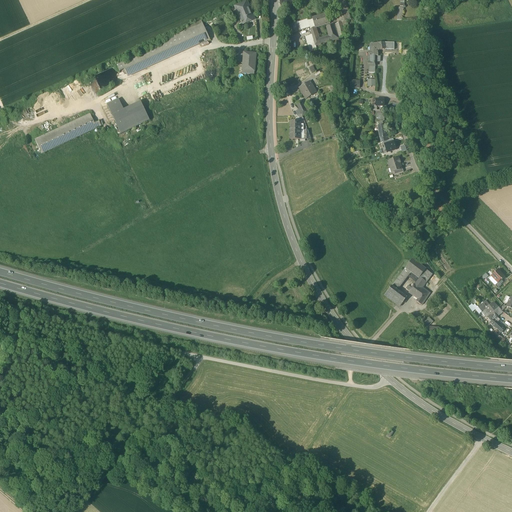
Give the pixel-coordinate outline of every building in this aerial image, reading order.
[(350,20),(344,1),(344,0),(331,0),(337,21),(338,24),(342,22),(347,21),(350,20)] [(235,6),(237,10),(238,10),(249,5),(247,1),(235,6)] [(237,13),(242,25),(254,21),(250,11),(251,10),(249,5),(238,10),(239,12),(237,13)] [(319,21),(321,26),(330,23),(327,14),(315,18),(316,22),(319,21)] [(310,27),(310,29),(316,28),(321,26),(319,21),(316,22),(315,18),(308,20),(310,27)] [(308,20),(300,22),(297,23),(299,31),(302,30),(310,27),(308,20)] [(167,43),(121,63),(117,65),(120,72),(124,70),(128,77),(210,40),(201,21),(192,25),(189,29),(166,40),(167,43)] [(338,24),(335,25),(339,39),(346,37),(344,29),(342,22),(338,24)] [(299,31),(297,23),(290,25),(290,33),(299,31)] [(327,27),(330,36),(331,41),(339,39),(335,25),(332,25),(327,27)] [(319,39),(317,32),(312,34),(312,35),(315,46),(331,41),(330,36),(319,39)] [(315,46),(312,35),(306,37),(310,51),(316,49),(315,46)] [(384,42),(372,44),(373,51),(377,50),(379,50),(385,49),(384,42)] [(378,52),(377,52),(370,52),(369,52),(369,57),(370,57),(370,63),(368,63),(368,67),(375,67),(376,67),(375,64),(375,62),(375,56),(378,57),(378,52)] [(254,71),(255,61),(254,61),(255,54),(256,54),(244,53),(243,61),(245,61),(245,65),(243,65),(242,70),(243,70),(254,71)] [(299,88),(301,92),(305,90),(306,91),(310,89),(310,90),(314,88),(311,84),(311,83),(310,83),(309,81),(299,88)] [(316,93),(314,88),(310,90),(310,89),(306,91),(305,90),(301,92),(306,99),(316,93)] [(107,105),(121,135),(150,121),(141,102),(124,110),(119,99),(107,105)] [(302,115),(302,116),(307,114),(301,102),(296,104),(302,115)] [(35,140),(41,154),(101,126),(99,122),(94,124),(90,114),(35,140)] [(290,122),(290,131),(300,131),(300,122),(290,122)] [(380,139),(387,138),(385,126),(378,127),(380,139)] [(290,139),(300,139),(300,131),(290,131),(290,139)] [(385,148),(386,152),(390,151),(390,152),(395,150),(394,148),(395,147),(394,142),(388,144),(384,145),(384,146),(385,148)] [(392,169),(393,173),(394,173),(402,171),(400,164),(401,164),(400,161),(399,162),(398,159),(388,163),(390,169),(392,169)] [(408,265),(406,268),(409,270),(412,272),(419,278),(426,270),(412,259),(408,265)] [(406,268),(392,286),(395,289),(409,270),(406,268)] [(412,272),(409,270),(395,289),(398,290),(408,277),(412,272)] [(432,275),(426,270),(419,278),(416,283),(415,282),(414,282),(413,284),(415,285),(412,288),(410,291),(409,293),(415,297),(421,288),(422,288),(432,275)] [(498,283),(498,284),(501,281),(502,281),(505,278),(502,274),(502,275),(498,271),(491,277),(498,283)] [(412,272),(408,277),(414,282),(415,282),(416,283),(419,278),(412,272)] [(498,283),(491,277),(489,279),(495,286),(498,283)] [(392,286),(388,291),(403,303),(407,298),(398,290),(395,289),(392,286)] [(416,302),(422,306),(430,294),(422,288),(421,288),(415,297),(418,299),(416,302)] [(400,307),(403,303),(388,291),(385,295),(400,307)] [(489,316),(489,315),(493,312),(494,312),(499,308),(494,302),(489,305),(488,303),(486,301),(482,304),(480,303),(477,306),(482,312),(486,309),(490,313),(488,314),(489,316)] [(473,312),(477,316),(479,314),(473,306),(472,305),(469,307),(473,312)] [(473,306),(479,314),(482,312),(477,306),(476,307),(475,305),(473,306)] [(497,317),(503,313),(499,308),(494,312),(493,312),(497,317)] [(486,318),(489,316),(488,314),(490,313),(486,309),(482,312),(482,313),(486,318)] [(497,317),(493,312),(489,315),(490,316),(487,318),(491,322),(490,323),(495,327),(498,330),(502,332),(504,329),(501,327),(497,323),(494,320),(497,317)] [(433,322),(428,317),(423,324),(428,328),(428,327),(429,327),(433,322)] [(495,332),(493,335),(503,342),(505,340),(495,332)]
